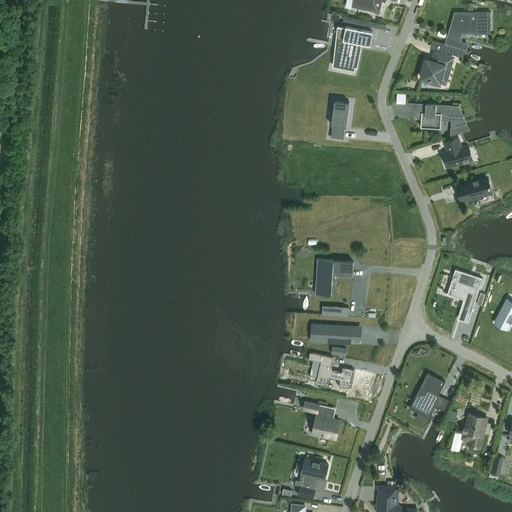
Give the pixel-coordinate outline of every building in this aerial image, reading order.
[(353,0),(353,3),(352,4),(353,4),(366,7),(365,9),(379,12),(380,8),(382,1),(386,2),(386,0),(353,0)] [(455,12),(455,31),(460,31),(491,31),(491,12),(455,12)] [(344,16),(343,21),(373,27),(374,22),(344,16)] [(338,53),(336,64),(357,68),(362,44),(371,45),(373,32),(346,26),(346,28),(341,27),(339,39),(343,40),(340,53),(338,53)] [(442,43),(440,51),(463,57),(466,50),(464,49),(456,47),(458,40),(460,41),(460,40),(460,31),(455,31),(449,31),(445,43),(442,43)] [(427,60),(422,78),(440,83),(441,81),(445,66),(448,67),(450,67),(451,64),(452,58),(438,54),(435,53),(433,59),(433,62),(430,61),(427,60)] [(399,92),(399,102),(408,102),(408,92),(399,92)] [(332,125),(331,137),(343,138),(345,127),(346,127),(349,102),(334,100),(331,125),(332,125)] [(426,104),(411,103),(416,115),(422,115),(421,127),(441,129),(442,117),(456,118),(457,106),(437,105),(437,104),(426,103),(426,104)] [(458,126),(451,128),(450,136),(460,133),(458,126)] [(450,151),(443,153),(448,167),(469,161),(473,160),(469,146),(462,148),(461,144),(459,138),(445,142),(447,149),(449,148),(450,151)] [(301,163),(301,183),(340,184),(340,192),(357,192),(357,174),(341,174),(341,164),(301,163)] [(487,177),(458,186),(462,201),(491,193),(492,193),(488,177),(487,177)] [(318,259),(316,294),(332,295),(333,275),(353,276),(354,261),(318,259)] [(449,287),(448,293),(464,299),(467,300),(465,309),(472,311),(483,277),(473,274),(472,276),(457,271),(455,276),(454,276),(453,280),(454,280),(452,288),(449,287)] [(477,304),(482,305),(485,293),(481,292),(477,304)] [(511,300),(508,298),(495,323),(507,329),(511,322),(511,300)] [(323,305),(323,314),(348,315),(349,307),(323,305)] [(318,324),(317,340),(350,342),(350,338),(351,326),(318,324)] [(347,348),(333,346),(332,353),(346,356),(347,348)] [(311,351),(309,359),(321,362),(317,381),(329,384),(330,377),(341,380),(340,386),(351,388),(356,369),(344,366),(343,371),(332,369),(335,356),(323,354),(311,351)] [(428,372),(410,408),(419,412),(428,417),(439,395),(446,381),(428,372)] [(443,397),(438,406),(445,410),(450,401),(443,397)] [(306,401),(304,409),(318,412),(320,404),(306,401)] [(451,410),(449,420),(455,422),(458,411),(451,410)] [(469,413),(463,438),(464,438),(470,439),(470,442),(469,444),(470,444),(480,447),(487,420),(487,418),(469,413)] [(319,415),(315,433),(338,439),(342,420),(319,415)] [(301,486),(299,494),(314,498),(316,489),(315,489),(318,478),(325,480),(329,464),(305,458),(305,459),(302,473),(301,474),(304,474),(301,486)] [(493,464),(491,473),(500,475),(502,466),(493,464)] [(382,488),(382,511),(416,511),(417,509),(405,510),(400,504),(400,488),(382,488)]
